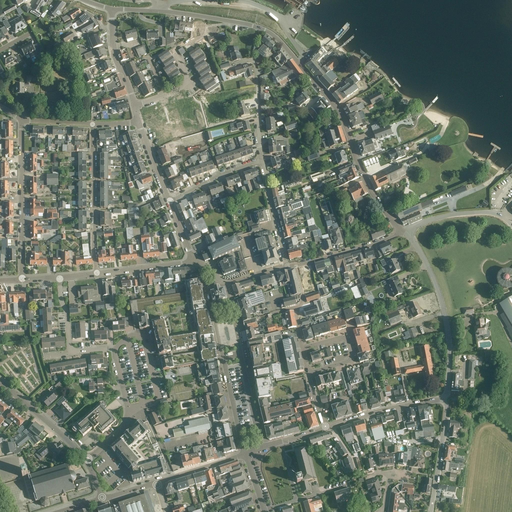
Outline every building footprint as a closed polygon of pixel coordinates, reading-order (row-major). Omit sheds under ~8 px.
[(38,0),(32,10),(39,13),(45,3),(46,3),(48,0),(38,0)] [(59,2),(55,8),(51,14),(55,17),(57,15),(58,16),(59,16),(59,15),(60,15),(60,14),(60,13),(60,12),(59,11),(65,4),(59,2)] [(328,13),(313,3),(305,13),(307,14),(306,15),(309,17),(307,19),(313,23),(315,21),(329,30),(330,30),(332,28),(333,29),(330,34),(332,37),(337,32),(338,32),(339,30),(339,28),(342,23),(337,19),(328,13)] [(4,13),(0,15),(0,18),(16,9),(14,5),(3,11),(4,13)] [(77,9),(69,14),(62,19),(64,23),(72,18),(73,20),(82,14),(77,9)] [(87,12),(83,15),(79,18),(82,22),(83,21),(86,24),(90,21),(93,19),(87,12)] [(10,23),(15,33),(27,27),(21,17),(10,23)] [(87,33),(91,31),(98,26),(94,19),(90,22),(80,28),(62,38),(59,40),(62,44),(65,43),(74,37),(73,35),(76,33),(77,35),(82,33),(86,31),(87,33)] [(11,28),(7,20),(3,22),(7,30),(11,28)] [(186,22),(185,32),(192,33),(192,30),(193,25),(193,24),(186,22)] [(199,25),(197,34),(204,35),(206,26),(199,25)] [(62,27),(50,33),(51,35),(63,29),(62,27)] [(135,30),(125,33),(127,40),(132,38),(133,40),(137,39),(136,37),(137,37),(135,30)] [(148,30),(147,39),(159,39),(159,31),(148,30)] [(170,34),(166,34),(166,46),(174,43),(174,38),(170,38),(170,34)] [(99,35),(89,39),(93,49),(102,45),(99,35)] [(271,44),(273,42),(266,36),(261,41),(264,44),(257,52),(257,49),(257,48),(254,46),(253,50),(254,54),(257,53),(257,52),(264,58),(267,55),(264,52),(268,47),(267,46),(270,44),(271,44)] [(20,48),(25,56),(35,50),(37,54),(42,51),(38,44),(34,46),(35,46),(33,47),(31,42),(30,42),(20,48)] [(267,55),(264,58),(267,60),(273,55),(269,52),(271,50),(276,44),(273,42),(271,44),(270,44),(267,46),(268,47),(264,52),(267,55)] [(143,46),(133,50),(137,58),(139,57),(146,54),(143,46)] [(197,66),(203,61),(206,59),(199,48),(189,55),(192,59),(194,61),(193,62),(197,66)] [(238,48),(229,50),(232,62),(241,59),(238,48)] [(104,49),(96,52),(95,53),(94,51),(84,55),(86,60),(98,55),(100,59),(107,57),(104,49)] [(281,67),(283,65),(284,64),(285,64),(290,61),(287,55),(282,49),(276,54),(272,57),(281,67)] [(319,81),(339,64),(338,64),(342,60),(336,54),(332,58),(333,59),(323,68),(317,62),(326,55),(321,50),(305,65),(319,81)] [(121,62),(126,60),(128,59),(125,51),(123,52),(123,51),(117,53),(121,62)] [(165,68),(173,64),(175,62),(172,58),(170,56),(171,55),(168,51),(165,53),(163,54),(161,55),(160,56),(158,57),(165,68)] [(2,59),(6,66),(16,60),(17,63),(21,61),(18,55),(14,57),(12,53),(2,59)] [(203,61),(197,66),(194,68),(197,72),(199,74),(198,74),(201,79),(208,74),(211,72),(203,61)] [(228,61),(219,64),(221,70),(230,67),(228,61)] [(285,84),(289,82),(297,77),(298,80),(304,76),(292,61),(287,64),(277,69),(271,71),(278,84),(280,83),(280,82),(283,81),(285,84)] [(110,65),(109,62),(102,64),(102,62),(98,64),(100,69),(104,68),(105,72),(112,69),(112,68),(112,66),(111,65),(110,65)] [(125,66),(128,72),(137,68),(134,62),(125,66)] [(171,81),(172,80),(174,79),(175,78),(180,75),(177,70),(175,68),(176,68),(173,64),(165,68),(163,70),(170,81),(171,81)] [(336,85),(333,82),(337,78),(331,71),(339,64),(319,81),(329,92),(336,85)] [(253,76),(251,71),(253,71),(251,65),(235,69),(235,70),(228,72),(230,76),(236,74),(237,76),(246,73),(248,78),(253,76)] [(128,72),(130,77),(142,72),(139,73),(137,68),(128,72)] [(145,73),(144,71),(142,72),(130,77),(132,76),(135,81),(144,77),(143,74),(145,73)] [(90,74),(83,77),(86,83),(92,81),(90,74)] [(95,92),(96,96),(113,91),(124,87),(119,74),(114,76),(109,78),(110,81),(103,84),(105,90),(102,92),(101,90),(95,92)] [(206,91),(208,90),(209,89),(211,88),(213,87),(214,86),(216,85),(208,74),(201,79),(199,80),(202,84),(204,86),(203,87),(206,91)] [(24,94),(24,87),(31,87),(31,81),(39,81),(39,76),(27,76),(27,84),(16,84),(16,91),(16,94),(24,94)] [(358,82),(353,76),(350,79),(349,78),(344,82),(347,86),(348,85),(351,88),(335,101),(336,102),(337,101),(339,104),(349,96),(358,89),(355,85),(358,82)] [(135,81),(137,87),(149,82),(149,81),(147,83),(144,77),(135,81)] [(140,86),(142,91),(151,87),(149,82),(137,87),(140,86)] [(348,85),(347,86),(333,97),(334,98),(333,99),(335,101),(351,88),(348,85)] [(124,87),(113,91),(116,99),(127,95),(124,87)] [(145,97),(154,93),(156,92),(154,89),(153,90),(151,87),(142,91),(145,97)] [(304,92),(299,96),(295,100),(300,106),(310,99),(304,92)] [(379,93),(368,99),(372,105),(383,99),(379,93)] [(216,95),(203,98),(205,103),(205,104),(218,100),(216,95)] [(319,116),(326,110),(330,106),(323,98),(311,108),(312,109),(308,113),(313,119),(318,115),(319,116)] [(218,100),(205,104),(207,109),(219,105),(218,100)] [(127,106),(126,102),(117,104),(117,103),(108,105),(110,110),(116,108),(118,113),(119,112),(119,113),(123,112),(122,111),(128,110),(128,109),(129,108),(128,106),(127,106)] [(244,105),(243,102),(237,103),(241,117),(249,115),(248,110),(246,111),(244,105)] [(364,107),(362,103),(356,106),(355,105),(353,106),(351,104),(349,105),(343,108),(347,116),(353,113),(354,113),(365,108),(364,107)] [(219,105),(207,109),(208,114),(221,110),(219,105)] [(163,110),(146,115),(148,121),(147,121),(148,124),(151,132),(152,132),(155,142),(171,137),(168,124),(166,124),(164,119),(166,119),(165,116),(164,116),(163,110)] [(221,110),(208,114),(210,119),(222,116),(221,110)] [(362,119),(365,118),(362,112),(348,117),(350,123),(360,120),(362,120),(362,119)] [(210,119),(209,119),(211,125),(224,121),(222,116),(210,119)] [(360,120),(350,123),(352,128),(362,125),(363,127),(367,126),(364,119),(365,118),(362,119),(362,120),(360,120)] [(273,125),(266,126),(267,132),(272,131),(272,132),(274,132),(274,131),(275,131),(275,128),(278,127),(278,128),(283,126),(282,123),(285,122),(285,121),(278,123),(273,125)] [(295,121),(284,125),(286,132),(298,128),(295,121)] [(373,123),(374,126),(378,124),(380,130),(382,129),(379,121),(373,123)] [(250,130),(248,122),(237,125),(236,123),(230,124),(231,128),(237,127),(238,129),(243,128),(244,132),(250,130)] [(380,130),(378,127),(378,125),(374,126),(372,127),(376,139),(363,143),(358,144),(362,156),(375,152),(373,146),(378,144),(377,141),(389,136),(386,128),(382,129),(380,130)] [(38,135),(39,127),(33,127),(33,128),(30,128),(30,137),(35,137),(35,138),(35,147),(38,147),(38,138),(38,135)] [(326,136),(328,141),(328,142),(336,140),(337,141),(344,138),(344,137),(341,127),(333,130),(334,131),(325,134),(324,129),(319,131),(321,137),(326,136)] [(64,136),(64,134),(66,134),(67,129),(64,129),(64,128),(58,128),(58,135),(58,140),(58,145),(57,147),(61,147),(62,136),(64,136)] [(77,145),(78,140),(78,136),(78,129),(73,129),(73,130),(70,129),(70,136),(75,136),(75,145),(77,145)] [(295,130),(287,133),(289,138),(297,135),(297,134),(299,133),(297,129),(295,130)] [(106,142),(105,132),(99,133),(100,140),(100,142),(103,142),(104,150),(101,150),(101,153),(109,153),(110,153),(109,146),(106,146),(106,142)] [(111,134),(111,132),(105,132),(106,142),(106,146),(109,146),(108,139),(112,139),(112,141),(116,140),(114,134),(111,134)] [(124,141),(134,137),(132,132),(126,134),(126,133),(123,134),(124,135),(122,135),(124,141)] [(124,141),(126,146),(136,142),(134,137),(124,141)] [(192,148),(188,137),(173,141),(177,152),(192,148)] [(328,142),(328,141),(323,143),(325,149),(330,148),(346,143),(344,138),(337,141),(336,140),(328,142)] [(248,147),(245,140),(242,141),(247,156),(253,154),(251,147),(248,147)] [(2,150),(5,150),(13,150),(13,144),(13,141),(5,141),(5,144),(2,144),(2,150)] [(242,150),(239,151),(241,158),(247,156),(242,141),(239,142),(242,150)] [(126,146),(128,151),(137,147),(136,142),(126,146)] [(227,155),(224,156),(220,143),(217,145),(224,164),(230,162),(227,155)] [(239,151),(236,152),(233,144),(230,145),(236,160),(241,158),(239,151)] [(218,166),(224,164),(217,145),(214,146),(218,158),(215,159),(218,166)] [(230,162),(236,160),(230,145),(227,146),(230,154),(227,155),(230,162)] [(129,156),(139,152),(137,147),(128,151),(129,156)] [(281,147),(269,148),(270,155),(275,154),(276,157),(282,155),(281,147)] [(160,159),(168,156),(168,155),(165,149),(157,152),(160,159)] [(392,152),(388,154),(391,160),(395,159),(395,160),(402,158),(402,157),(405,156),(403,150),(399,152),(398,149),(392,152)] [(295,158),(297,164),(298,167),(301,165),(296,151),(293,152),(294,154),(295,158)] [(131,161),(141,158),(139,153),(139,152),(129,156),(131,161)] [(315,160),(319,158),(317,152),(307,155),(309,162),(315,160)] [(333,162),(336,161),(338,165),(347,162),(344,152),(334,155),(331,156),(333,162)] [(203,165),(200,166),(203,174),(209,172),(203,156),(202,153),(199,154),(203,165)] [(212,162),(209,163),(207,155),(203,156),(209,172),(215,170),(212,162)] [(368,165),(379,161),(376,155),(363,161),(367,169),(369,167),(368,165)] [(30,164),(38,164),(40,164),(43,164),(46,164),(46,161),(40,161),(40,162),(37,162),(37,163),(36,163),(36,156),(30,156),(30,164)] [(171,162),(168,156),(160,159),(163,166),(171,162)] [(281,166),(280,163),(282,162),(282,163),(287,162),(285,156),(278,159),(278,158),(271,161),(273,168),(281,166)] [(315,160),(317,165),(328,162),(326,156),(320,158),(319,158),(315,160)] [(170,168),(175,165),(183,162),(180,157),(173,160),(174,162),(168,164),(170,168)] [(133,166),(142,163),(141,158),(131,161),(133,166)] [(134,171),(144,168),(142,163),(133,166),(134,171)] [(38,164),(30,164),(30,172),(36,172),(36,165),(38,165),(38,164)] [(339,176),(341,175),(355,169),(353,164),(339,170),(340,173),(339,174),(339,176)] [(384,172),(389,183),(390,184),(400,179),(399,178),(406,174),(405,172),(407,171),(407,169),(406,168),(405,167),(404,167),(402,168),(401,164),(384,172)] [(168,179),(175,176),(177,175),(176,171),(177,170),(175,165),(170,168),(170,169),(165,172),(168,179)] [(200,166),(194,168),(197,176),(203,174),(200,166)] [(144,168),(134,171),(136,177),(146,173),(144,168)] [(197,176),(194,168),(188,170),(191,178),(197,176)] [(9,170),(1,170),(0,169),(0,173),(1,174),(1,178),(9,178),(9,170)] [(249,171),(252,179),(256,189),(256,190),(260,189),(256,177),(258,177),(256,169),(249,171)] [(343,178),(357,172),(355,169),(341,175),(343,178)] [(252,179),(249,171),(243,173),(246,181),(243,182),(245,187),(247,193),(256,190),(256,189),(252,190),(250,185),(248,186),(247,181),(252,179)] [(323,171),(310,176),(312,180),(325,176),(323,171)] [(357,172),(343,178),(345,184),(359,178),(357,172)] [(389,183),(384,172),(375,177),(370,179),(375,191),(381,188),(380,187),(389,183)] [(141,178),(141,180),(136,182),(139,189),(149,185),(148,183),(153,182),(150,174),(141,178)] [(30,186),(44,186),(58,185),(58,175),(47,175),(47,181),(43,181),(43,183),(40,183),(40,181),(37,181),(37,179),(37,178),(30,178),(30,186)] [(232,177),(235,185),(237,184),(239,188),(242,187),(238,175),(232,177)] [(180,188),(178,182),(184,180),(182,176),(181,177),(176,179),(176,181),(171,183),(174,190),(180,188)] [(235,185),(232,177),(226,179),(228,187),(235,185)] [(363,200),(362,197),(367,194),(362,183),(356,186),(356,187),(348,191),(355,204),(363,200)] [(224,192),(221,184),(215,186),(218,194),(220,193),(222,196),(225,195),(226,200),(221,202),(220,202),(222,205),(230,201),(227,191),(224,192)] [(44,186),(30,186),(30,194),(37,194),(37,190),(40,190),(40,189),(44,189),(44,186)] [(215,186),(209,188),(213,199),(216,197),(215,196),(218,195),(218,194),(215,186)] [(274,199),(284,195),(287,194),(284,186),(281,187),(283,191),(278,193),(277,190),(272,191),(274,199)] [(465,186),(450,193),(452,197),(467,191),(465,186)] [(198,195),(202,207),(203,207),(207,206),(209,212),(213,210),(211,202),(210,202),(208,203),(207,201),(204,193),(198,195)] [(202,207),(198,195),(192,197),(196,209),(202,207)] [(284,195),(274,199),(273,199),(276,209),(281,207),(284,206),(282,201),(286,200),(284,195)] [(281,207),(277,209),(277,211),(278,214),(279,216),(285,215),(290,212),(302,208),(303,209),(304,209),(309,207),(310,207),(307,198),(284,206),(281,207)] [(153,208),(154,207),(156,210),(165,206),(162,199),(140,208),(142,211),(144,211),(148,210),(149,211),(150,211),(151,211),(152,210),(153,209),(153,208)] [(180,214),(185,212),(183,208),(189,205),(186,199),(181,202),(182,204),(177,206),(178,211),(179,213),(180,214)] [(216,204),(215,200),(211,202),(213,210),(217,208),(222,205),(220,202),(218,203),(216,204)] [(422,210),(419,204),(418,201),(395,212),(392,213),(400,220),(406,217),(422,210)] [(6,205),(6,210),(13,210),(13,204),(12,204),(12,202),(3,202),(3,205),(6,205)] [(44,208),(30,208),(31,217),(38,216),(38,214),(44,214),(44,208)] [(59,219),(59,213),(57,213),(57,210),(47,210),(47,220),(59,219)] [(194,219),(193,215),(191,210),(185,212),(180,214),(183,222),(188,220),(192,219),(193,219),(194,219)] [(202,218),(206,215),(203,210),(199,213),(193,215),(194,219),(196,222),(202,218)] [(261,230),(260,224),(267,222),(264,211),(254,214),(250,216),(251,222),(247,223),(250,233),(261,230)] [(280,221),(287,219),(286,217),(289,216),(289,217),(296,215),(295,211),(290,212),(285,215),(279,216),(280,221)] [(419,212),(401,220),(403,225),(408,223),(409,225),(422,219),(419,212)] [(166,225),(166,224),(171,222),(168,214),(163,216),(164,218),(159,220),(162,227),(166,225)] [(207,228),(202,218),(196,222),(194,219),(193,219),(185,223),(191,235),(188,236),(191,241),(201,237),(199,232),(207,228)] [(281,228),(295,224),(294,219),(288,221),(287,219),(280,221),(281,228)] [(48,230),(49,230),(58,230),(58,221),(52,221),(52,224),(48,224),(48,230)] [(42,231),(42,230),(42,226),(37,226),(37,223),(31,223),(31,231),(42,231)] [(283,232),(290,231),(289,230),(297,228),(296,228),(296,224),(295,224),(281,228),(283,232)] [(343,243),(338,229),(337,224),(332,225),(333,230),(331,231),(332,234),(330,235),(332,241),(334,240),(336,245),(343,243)] [(144,236),(141,236),(142,243),(146,243),(147,252),(143,252),(143,258),(151,257),(149,239),(149,233),(149,232),(148,227),(143,227),(144,236)] [(223,230),(221,227),(218,228),(212,230),(214,234),(206,238),(207,239),(205,239),(207,245),(209,244),(209,245),(215,243),(216,245),(224,242),(223,240),(220,232),(223,230)] [(370,232),(373,241),(385,235),(382,228),(370,232)] [(13,238),(13,235),(13,229),(6,229),(6,230),(2,230),(0,229),(0,233),(6,233),(6,238),(13,238)] [(37,239),(37,235),(40,235),(40,234),(49,234),(49,230),(48,230),(42,231),(31,231),(31,239),(37,239)] [(265,238),(271,237),(270,235),(271,235),(270,231),(255,235),(256,240),(265,238)] [(290,231),(283,232),(284,239),(302,235),(301,231),(290,233),(290,231)] [(176,234),(170,236),(169,232),(163,234),(165,239),(170,237),(175,249),(180,247),(176,234)] [(224,242),(216,245),(208,249),(201,252),(203,257),(208,254),(210,254),(213,260),(239,249),(238,244),(240,243),(236,234),(223,240),(224,242)] [(265,238),(269,251),(272,264),(278,263),(275,249),(274,250),(271,237),(265,238)] [(265,238),(256,240),(256,241),(255,241),(258,252),(262,251),(262,253),(269,251),(265,238)] [(297,244),(298,243),(297,238),(287,240),(288,244),(292,243),(292,246),(297,245),(297,244)] [(325,242),(324,243),(326,251),(332,249),(330,241),(329,238),(325,239),(325,242)] [(0,268),(4,268),(4,259),(8,259),(8,247),(8,240),(0,239),(0,242),(2,242),(2,256),(0,256),(0,268)] [(153,239),(149,239),(151,257),(160,256),(159,250),(155,251),(155,247),(153,247),(153,244),(154,244),(153,239)] [(16,261),(15,251),(15,246),(11,247),(11,241),(17,241),(17,240),(13,240),(8,240),(8,247),(9,247),(9,251),(9,262),(16,261)] [(380,247),(383,254),(384,256),(390,253),(389,251),(392,250),(389,242),(380,247)] [(292,243),(288,244),(290,251),(299,249),(299,247),(298,243),(297,244),(297,245),(292,246),(292,243)] [(83,255),(84,258),(83,258),(84,264),(92,263),(92,257),(89,258),(88,245),(82,245),(83,251),(83,255)] [(307,245),(299,247),(299,249),(290,251),(288,252),(290,260),(301,257),(300,251),(305,249),(305,248),(308,247),(307,245)] [(136,253),(133,253),(132,246),(128,247),(128,249),(128,250),(128,253),(129,260),(137,259),(136,253)] [(372,248),(363,251),(366,260),(374,257),(372,248)] [(106,252),(105,249),(102,249),(103,252),(98,252),(99,263),(107,262),(106,252)] [(129,260),(128,253),(128,250),(128,249),(122,250),(122,254),(120,254),(121,260),(129,260)] [(61,265),(61,254),(61,250),(57,250),(56,259),(53,259),(53,265),(61,265)] [(61,265),(61,266),(69,266),(69,265),(70,265),(70,263),(72,263),(72,252),(68,251),(68,254),(61,254),(61,265)] [(114,251),(106,252),(107,262),(115,261),(114,251)] [(266,266),(272,264),(269,251),(262,253),(263,256),(259,257),(262,267),(266,266)] [(351,254),(354,264),(360,262),(361,264),(364,264),(364,265),(367,264),(366,260),(363,251),(361,252),(360,251),(351,254)] [(39,265),(39,259),(39,255),(39,252),(31,252),(31,265),(39,265)] [(235,261),(238,270),(240,273),(240,274),(240,273),(246,271),(247,271),(246,270),(246,269),(243,262),(243,261),(240,252),(238,253),(240,259),(235,261)] [(354,264),(351,254),(343,256),(347,272),(351,271),(349,265),(351,265),(352,271),(355,270),(354,264)] [(84,264),(83,258),(81,259),(81,256),(75,257),(76,265),(84,264)] [(218,262),(218,263),(215,264),(220,275),(222,273),(223,276),(226,275),(227,277),(239,273),(238,270),(233,256),(222,261),(218,262)] [(348,273),(347,272),(343,256),(335,259),(337,269),(341,268),(343,274),(345,279),(344,280),(344,282),(346,282),(346,283),(350,282),(348,273)] [(391,261),(389,258),(381,261),(383,266),(388,264),(390,270),(389,270),(390,274),(392,273),(392,274),(400,270),(395,259),(391,261)] [(319,263),(315,264),(317,273),(321,271),(322,274),(323,278),(320,278),(321,281),(326,280),(329,279),(328,274),(324,262),(319,263)] [(162,284),(166,284),(175,282),(173,269),(172,270),(160,271),(162,284)] [(298,282),(295,269),(287,271),(290,284),(287,285),(290,297),(294,296),(295,300),(300,299),(301,294),(299,282),(298,282)] [(511,285),(509,281),(510,279),(510,278),(511,276),(511,271),(511,270),(506,269),(501,271),(497,274),(496,279),(497,284),(501,288),(506,289),(511,288),(511,289),(511,296),(499,304),(511,326),(511,285)] [(162,284),(160,271),(155,272),(156,279),(154,279),(155,282),(161,282),(161,284),(162,284)] [(290,284),(287,271),(281,273),(285,284),(290,283),(290,284)] [(152,285),(152,283),(155,282),(154,279),(156,279),(155,272),(145,273),(147,286),(152,285)] [(147,286),(145,273),(139,273),(140,279),(137,279),(137,281),(138,286),(138,288),(147,286)] [(285,284),(281,273),(276,274),(279,282),(282,281),(283,286),(285,285),(285,284)] [(278,289),(277,285),(275,278),(274,276),(273,275),(260,278),(263,287),(271,285),(272,287),(274,286),(275,290),(278,289)] [(397,282),(395,276),(387,280),(389,285),(394,297),(403,293),(401,289),(402,289),(400,285),(399,285),(397,281),(397,282)] [(137,281),(130,282),(130,277),(125,278),(125,279),(121,279),(122,288),(126,287),(126,288),(131,288),(131,287),(138,286),(137,281)] [(363,278),(359,280),(363,288),(367,286),(363,278)] [(202,352),(203,352),(215,350),(216,350),(216,347),(215,345),(215,344),(214,344),(214,342),(213,336),(214,336),(213,332),(212,328),(208,312),(207,312),(205,302),(204,302),(202,287),(201,287),(200,279),(199,279),(191,280),(187,281),(186,281),(185,281),(185,283),(187,292),(186,292),(130,302),(134,327),(139,326),(139,327),(140,330),(149,328),(150,328),(153,327),(154,332),(159,355),(171,352),(202,347),(202,350),(202,352)] [(104,296),(108,295),(109,303),(117,302),(115,287),(112,287),(111,280),(103,281),(103,286),(104,296)] [(239,284),(241,289),(244,288),(244,289),(254,285),(252,280),(239,284)] [(239,298),(245,296),(245,293),(242,294),(241,289),(239,284),(232,286),(235,297),(238,295),(239,298)] [(323,289),(321,285),(317,286),(318,292),(320,298),(327,295),(327,294),(329,294),(329,293),(327,288),(323,289)] [(219,286),(214,287),(215,290),(211,291),(213,301),(217,300),(217,301),(222,300),(222,299),(226,298),(224,288),(219,289),(219,286)] [(87,288),(89,304),(93,304),(92,296),(97,296),(96,288),(93,288),(92,287),(87,288)] [(89,304),(87,288),(82,288),(82,290),(78,290),(79,298),(84,297),(85,305),(89,304)] [(40,300),(39,291),(33,291),(33,294),(29,295),(29,303),(34,303),(34,304),(36,304),(36,300),(40,300)] [(39,291),(40,300),(44,300),(44,303),(46,303),(46,301),(52,301),(51,293),(46,293),(46,291),(39,291)] [(245,296),(246,298),(244,299),(237,301),(241,312),(251,309),(250,307),(265,302),(261,291),(245,296)] [(17,293),(9,294),(9,299),(10,299),(10,304),(18,303),(17,293)] [(25,293),(17,293),(18,303),(18,299),(22,299),(22,306),(26,305),(25,293)] [(318,293),(305,297),(307,302),(320,298),(318,293)] [(282,308),(285,308),(295,305),(294,298),(283,301),(280,302),(282,308)] [(307,310),(304,311),(306,317),(318,314),(318,313),(320,313),(323,312),(321,305),(321,304),(321,303),(320,300),(313,302),(314,302),(315,306),(314,306),(309,308),(307,309),(307,310)] [(104,302),(95,303),(96,311),(105,310),(104,302)] [(417,303),(406,308),(408,312),(411,310),(414,318),(421,314),(420,310),(418,307),(417,303)] [(78,313),(78,305),(69,306),(70,314),(78,313)] [(385,313),(386,316),(390,326),(402,321),(398,311),(406,308),(405,305),(385,313)] [(346,321),(354,318),(351,309),(353,309),(352,307),(349,308),(350,309),(343,311),(346,321)] [(285,313),(285,315),(288,329),(296,327),(293,311),(285,313)] [(356,326),(366,323),(364,315),(354,318),(356,326)] [(0,323),(0,326),(9,326),(8,316),(3,316),(4,323),(0,323)] [(335,319),(338,330),(346,327),(343,317),(335,319)] [(118,322),(119,331),(125,331),(125,328),(128,328),(128,318),(122,319),(122,322),(118,322)] [(256,318),(243,321),(243,322),(244,327),(257,323),(256,320),(261,319),(260,318),(256,318)] [(119,331),(118,322),(115,322),(114,319),(109,319),(110,328),(109,328),(110,331),(113,331),(119,331)] [(327,322),(330,332),(338,330),(335,319),(327,322)] [(476,336),(482,335),(482,337),(485,339),(488,338),(490,335),(489,332),(487,330),(485,331),(484,326),(483,319),(475,320),(476,327),(475,328),(476,336)] [(320,324),(322,334),(330,332),(327,322),(320,324)] [(76,332),(85,331),(84,323),(75,324),(76,332)] [(276,332),(275,329),(274,325),(274,324),(268,326),(268,325),(246,331),(245,331),(248,341),(255,339),(255,338),(264,335),(276,332)] [(277,327),(277,324),(274,325),(275,329),(276,332),(283,330),(282,326),(277,327)] [(322,334),(320,324),(312,327),(315,337),(322,334)] [(365,335),(364,331),(362,327),(352,330),(355,338),(365,335)] [(100,332),(101,341),(107,340),(107,338),(110,338),(110,331),(109,328),(104,328),(104,332),(100,332)] [(410,336),(406,338),(408,341),(417,337),(413,328),(407,331),(410,336)] [(101,341),(100,332),(97,332),(97,329),(91,329),(92,339),(95,339),(95,341),(101,341)] [(306,340),(313,338),(310,329),(303,331),(306,340)] [(85,338),(85,331),(76,332),(76,339),(85,338)] [(274,334),(264,336),(264,335),(255,338),(255,339),(256,340),(248,342),(249,348),(263,345),(263,346),(273,343),(276,343),(283,341),(281,332),(274,334)] [(365,335),(355,338),(357,345),(367,342),(365,335)] [(57,338),(49,339),(50,348),(57,347),(57,338)] [(64,338),(57,338),(57,347),(65,347),(64,338)] [(282,342),(289,374),(304,371),(302,360),(300,350),(298,338),(282,342)] [(50,348),(49,339),(42,339),(42,348),(50,348)] [(357,354),(370,350),(367,342),(357,345),(359,353),(357,353),(357,354)] [(280,364),(276,344),(250,349),(251,356),(251,355),(253,362),(252,362),(253,369),(273,366),(280,364)] [(422,365),(413,367),(414,372),(424,371),(425,370),(427,380),(433,379),(431,369),(432,369),(428,346),(419,347),(422,365)] [(161,359),(163,370),(196,364),(217,360),(216,350),(215,350),(203,352),(179,355),(179,356),(171,357),(161,359)] [(370,350),(357,354),(359,361),(368,359),(366,351),(370,350)] [(313,361),(321,359),(319,351),(310,353),(313,361)] [(98,368),(97,356),(91,357),(87,358),(88,371),(92,370),(92,369),(98,368)] [(97,365),(101,365),(101,368),(108,368),(107,359),(103,359),(103,356),(97,356),(98,368),(97,365)] [(394,359),(390,360),(393,376),(400,375),(397,359),(394,359)] [(217,360),(196,364),(199,380),(201,379),(201,380),(210,378),(217,377),(217,376),(219,375),(218,368),(217,360)] [(469,361),(468,374),(474,374),(475,366),(478,367),(478,361),(469,361)] [(273,379),(274,379),(276,379),(282,378),(285,377),(282,364),(280,364),(273,366),(253,369),(255,382),(262,381),(273,379)] [(369,364),(361,365),(362,373),(371,371),(369,364)] [(347,370),(348,376),(347,378),(348,380),(350,381),(351,384),(363,380),(358,366),(347,370)] [(232,378),(241,377),(240,368),(231,369),(232,378)] [(331,373),(334,382),(341,379),(339,370),(331,373)] [(323,375),(326,384),(334,382),(331,373),(323,375)] [(459,391),(459,387),(463,387),(463,382),(458,381),(459,374),(452,374),(451,391),(459,391)] [(217,377),(210,378),(210,381),(204,382),(204,385),(206,386),(211,385),(221,383),(219,375),(217,376),(217,377)] [(326,384),(323,375),(315,378),(318,386),(326,384)] [(98,380),(98,379),(92,380),(92,382),(89,383),(89,384),(88,385),(88,389),(89,390),(89,392),(94,392),(94,391),(98,391),(98,394),(103,393),(103,388),(102,388),(102,385),(105,385),(104,380),(102,380),(98,380)] [(273,379),(262,381),(255,382),(257,390),(258,399),(270,397),(269,392),(273,391),(271,384),(274,383),(273,379)] [(56,389),(61,384),(63,383),(60,380),(53,386),(56,389)] [(209,396),(209,397),(223,394),(221,384),(211,386),(212,393),(206,394),(207,397),(209,396)] [(389,386),(384,387),(385,393),(386,397),(388,402),(390,401),(392,399),(391,392),(389,386)] [(405,401),(404,395),(402,386),(397,387),(398,391),(394,391),(396,403),(405,401)] [(381,389),(375,390),(376,393),(376,396),(377,396),(377,399),(378,398),(379,404),(384,403),(388,402),(386,397),(383,398),(381,392),(381,389)] [(42,400),(47,407),(57,398),(51,392),(42,400)] [(211,406),(209,397),(209,396),(207,397),(197,399),(197,402),(199,401),(201,407),(204,406),(205,407),(191,411),(192,416),(206,412),(212,411),(226,407),(224,397),(214,399),(216,405),(211,406)] [(370,401),(369,401),(369,404),(371,410),(380,407),(379,404),(378,398),(377,399),(377,396),(376,396),(372,397),(373,400),(370,401)] [(56,403),(60,407),(55,411),(63,420),(70,414),(61,404),(66,401),(63,397),(56,403)] [(266,410),(271,409),(269,404),(270,404),(269,398),(258,401),(260,410),(266,409),(266,410)] [(289,405),(271,409),(266,410),(266,409),(260,410),(264,424),(270,422),(270,421),(292,416),(295,415),(294,411),(296,410),(295,409),(310,405),(309,399),(289,404),(289,405)] [(336,420),(342,418),(342,417),(345,416),(345,417),(352,415),(348,401),(341,403),(338,404),(331,406),(336,420)] [(2,402),(0,404),(0,410),(3,413),(8,407),(2,402)] [(112,417),(105,408),(106,407),(106,406),(106,405),(106,404),(105,403),(104,402),(103,402),(102,402),(101,402),(96,406),(97,407),(82,420),(81,419),(74,425),(73,426),(73,427),(73,428),(73,429),(73,430),(74,431),(75,432),(76,432),(77,432),(78,432),(78,431),(79,431),(83,436),(92,428),(96,433),(99,430),(102,434),(111,425),(112,426),(113,426),(113,427),(114,427),(115,427),(116,427),(117,426),(118,425),(118,424),(118,423),(118,422),(118,421),(113,416),(112,417)] [(295,415),(296,419),(305,416),(314,413),(311,406),(302,409),(304,413),(299,415),(297,411),(296,411),(296,410),(294,411),(295,415)] [(433,425),(430,425),(428,416),(431,415),(430,408),(428,408),(427,406),(418,407),(419,414),(420,422),(421,422),(422,430),(414,431),(416,440),(423,439),(435,437),(433,425)] [(412,421),(411,417),(415,416),(414,409),(406,410),(408,422),(412,421)] [(13,422),(18,416),(12,411),(7,417),(13,422)] [(154,427),(159,425),(154,413),(149,416),(154,427)] [(221,413),(212,415),(213,423),(215,422),(215,424),(219,423),(219,422),(228,420),(227,413),(221,414),(221,413)] [(305,417),(309,429),(319,426),(314,413),(305,417)] [(384,415),(386,422),(393,420),(392,413),(389,414),(388,414),(384,415)] [(386,422),(384,415),(383,415),(376,417),(377,421),(381,420),(382,424),(386,424),(386,422)] [(18,416),(13,422),(19,427),(25,421),(18,416)] [(174,435),(168,436),(169,439),(174,438),(186,435),(198,432),(202,431),(207,430),(210,429),(209,423),(207,417),(198,420),(191,421),(188,422),(189,426),(184,428),(173,430),(174,435)] [(143,424),(140,421),(134,426),(135,426),(130,431),(129,430),(123,435),(124,436),(120,439),(119,439),(109,448),(115,453),(119,458),(129,470),(130,469),(131,475),(133,483),(143,480),(143,479),(146,478),(146,479),(160,475),(167,473),(164,460),(164,461),(163,458),(163,457),(148,422),(143,424)] [(290,426),(289,421),(282,423),(272,426),(265,428),(267,439),(269,440),(284,436),(300,432),(298,424),(290,426)] [(361,425),(360,421),(354,423),(358,436),(360,436),(363,444),(366,443),(364,438),(365,438),(362,430),(361,430),(360,425),(361,425)] [(457,431),(458,429),(459,429),(459,422),(451,421),(450,428),(450,430),(449,437),(456,438),(457,431)] [(41,428),(38,425),(36,423),(32,428),(29,425),(23,433),(26,435),(30,439),(30,440),(35,446),(42,440),(43,441),(49,435),(44,431),(43,430),(45,428),(43,426),(41,428)] [(377,424),(373,425),(368,427),(371,437),(373,437),(374,441),(385,438),(381,423),(377,424)] [(215,435),(216,440),(225,438),(226,440),(230,439),(230,437),(232,437),(229,425),(215,428),(215,427),(211,428),(211,430),(212,436),(215,435)] [(354,439),(352,433),(349,425),(340,428),(343,436),(344,436),(346,442),(354,439)] [(19,435),(25,428),(22,426),(17,432),(19,435)] [(331,432),(329,433),(329,432),(322,435),(324,441),(331,438),(330,436),(332,435),(331,432)] [(15,442),(17,452),(18,452),(21,449),(20,447),(30,440),(30,439),(26,435),(16,443),(15,442)] [(324,441),(322,435),(315,437),(317,443),(324,441)] [(13,453),(11,443),(10,438),(7,439),(8,443),(4,444),(7,456),(14,455),(13,453)] [(219,453),(220,452),(221,456),(222,455),(222,457),(225,457),(224,453),(235,451),(232,439),(216,443),(219,453)] [(338,440),(335,442),(337,444),(335,446),(336,447),(333,449),(335,453),(338,451),(338,452),(344,448),(340,442),(339,442),(338,440)] [(357,442),(351,444),(352,449),(353,448),(355,453),(359,452),(360,451),(357,442)] [(57,445),(51,450),(54,454),(56,452),(58,454),(62,451),(61,450),(64,448),(60,444),(58,446),(57,445)] [(200,463),(198,454),(197,452),(200,451),(199,446),(192,448),(194,455),(188,456),(181,458),(184,468),(193,465),(200,463)] [(454,452),(454,447),(446,446),(444,460),(449,461),(449,458),(452,459),(453,456),(453,452),(454,452)] [(44,447),(35,454),(40,460),(49,452),(44,447)] [(330,449),(329,447),(320,449),(324,455),(327,453),(326,451),(330,449)] [(400,454),(399,461),(399,460),(398,465),(404,466),(404,465),(406,465),(407,460),(410,461),(410,459),(412,448),(409,447),(409,450),(407,450),(407,452),(404,453),(404,455),(400,454)] [(344,448),(338,452),(342,457),(347,454),(344,448)] [(416,454),(416,449),(412,448),(410,459),(414,459),(413,467),(422,468),(423,458),(417,457),(418,454),(416,454)] [(211,449),(203,451),(205,461),(207,462),(214,460),(211,449)] [(300,476),(295,477),(297,483),(300,482),(303,494),(310,492),(308,481),(317,479),(309,452),(306,453),(305,449),(294,452),(300,476)] [(376,465),(374,456),(373,454),(369,455),(370,461),(365,462),(367,470),(368,470),(369,471),(371,470),(371,469),(373,469),(373,466),(376,465)] [(343,467),(352,464),(350,458),(341,461),(343,467)] [(215,473),(239,465),(237,461),(219,467),(213,469),(215,473)] [(450,464),(449,463),(443,462),(442,471),(448,472),(451,472),(451,468),(456,469),(456,471),(462,472),(463,465),(462,464),(455,463),(454,464),(453,464),(454,462),(450,462),(450,464)] [(352,464),(343,467),(345,472),(347,473),(348,473),(354,471),(352,464)] [(38,501),(43,499),(41,502),(42,506),(45,507),(48,506),(50,503),(48,500),(46,498),(61,494),(62,495),(66,494),(66,492),(75,490),(74,489),(75,488),(74,486),(76,485),(78,491),(91,487),(88,479),(76,482),(75,481),(76,481),(76,480),(76,479),(76,478),(76,477),(76,476),(76,475),(75,474),(74,473),(73,472),(72,472),(71,472),(70,472),(69,470),(70,470),(69,466),(68,466),(68,465),(32,476),(29,472),(28,472),(27,470),(21,471),(23,477),(29,476),(28,477),(36,502),(38,501)] [(239,465),(215,473),(216,477),(219,476),(230,473),(230,472),(240,469),(239,465)] [(224,479),(242,474),(240,469),(230,472),(230,473),(230,475),(223,477),(224,479)] [(211,470),(204,472),(207,482),(205,482),(206,488),(216,485),(211,470)] [(199,474),(193,476),(196,485),(197,488),(202,486),(202,483),(199,474)] [(237,493),(248,489),(242,474),(224,479),(224,480),(221,481),(221,480),(217,481),(219,487),(217,491),(212,493),(213,496),(215,500),(222,498),(236,492),(237,493)] [(193,476),(186,477),(189,488),(190,489),(193,488),(192,486),(196,485),(193,476)] [(186,477),(175,481),(177,488),(174,489),(175,494),(174,495),(176,501),(181,500),(178,491),(189,488),(186,477)] [(368,490),(371,489),(373,495),(370,495),(373,503),(379,501),(381,496),(380,491),(381,490),(377,479),(366,483),(368,490)] [(177,488),(175,481),(168,483),(164,491),(165,495),(167,495),(168,497),(174,495),(175,494),(174,489),(177,488)] [(407,493),(408,485),(402,484),(402,485),(398,485),(395,487),(400,493),(401,492),(407,493)] [(400,493),(395,487),(392,490),(391,493),(390,493),(389,499),(398,500),(398,494),(400,493)] [(342,491),(345,501),(352,499),(349,489),(342,491)] [(345,501),(342,491),(334,493),(337,503),(345,501)] [(232,507),(252,499),(250,493),(230,500),(232,507)] [(118,504),(114,506),(115,511),(154,511),(149,495),(124,503),(124,502),(118,504)] [(215,500),(213,496),(207,498),(209,501),(210,505),(210,506),(216,504),(215,500)] [(312,500),(315,509),(322,507),(319,498),(312,500)] [(252,499),(232,507),(220,511),(234,511),(236,511),(237,511),(246,508),(254,505),(252,499)] [(314,511),(314,510),(315,509),(312,500),(303,503),(305,511),(314,511)]
